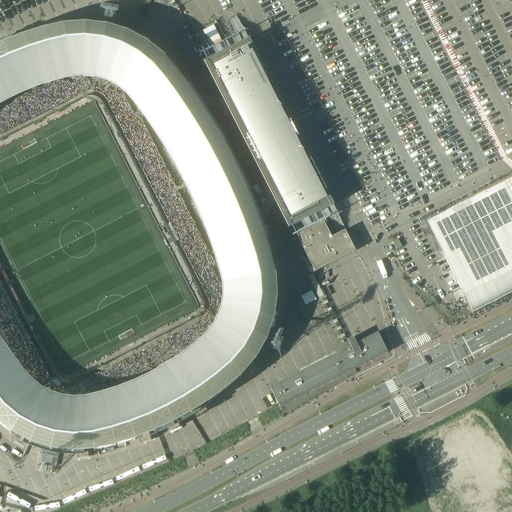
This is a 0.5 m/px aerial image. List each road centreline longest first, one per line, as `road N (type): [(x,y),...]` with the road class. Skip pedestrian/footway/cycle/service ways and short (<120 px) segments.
road 1 (unclassified): [(246,0),(431,366)]
road 2 (unknown): [(363,240),(307,263),(282,253),(164,24),(128,0)]
road 3 (primary): [(431,366),(147,511)]
road 4 (primary): [(194,511),(432,392)]
road 5 (residential): [(511,508),(450,384)]
road 6 (residential): [(432,392),(491,511)]
